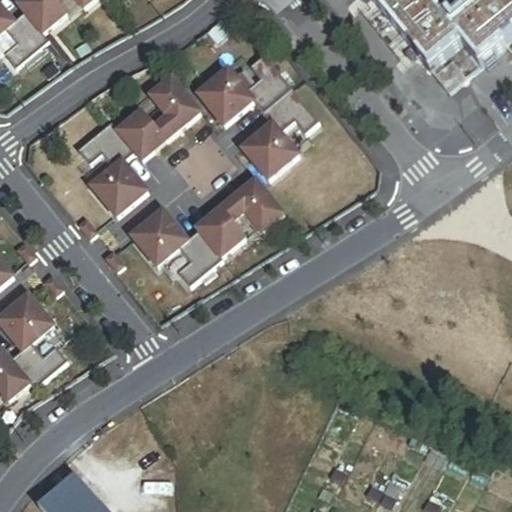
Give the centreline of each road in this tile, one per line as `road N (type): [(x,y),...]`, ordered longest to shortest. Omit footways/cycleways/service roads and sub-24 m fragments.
road 1 (residential): [(161,367),(351,255),(437,190)]
road 2 (residential): [(214,0),(0,141)]
road 3 (residential): [(0,169),(161,367)]
road 4 (residential): [(437,190),(285,0)]
road 5 (residential): [(0,502),(81,423),(161,367)]
